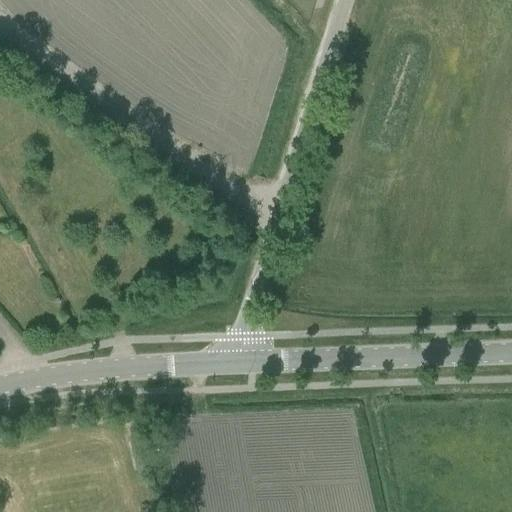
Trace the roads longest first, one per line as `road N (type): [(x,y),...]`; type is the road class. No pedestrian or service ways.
road 1 (unclassified): [(246,365),(251,302),(345,0)]
road 2 (tertiary): [(511,352),(246,365)]
road 3 (tertiary): [(246,365),(115,370),(0,386)]
